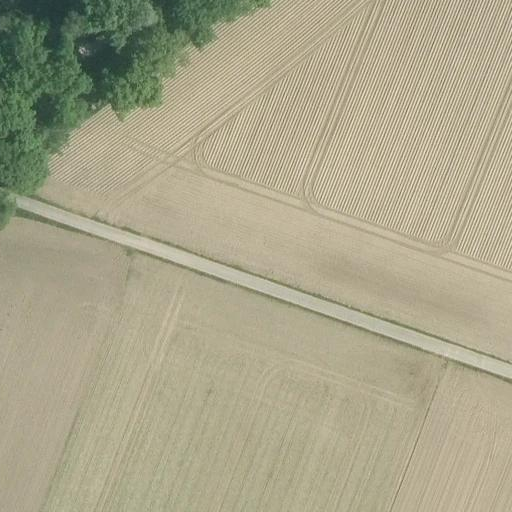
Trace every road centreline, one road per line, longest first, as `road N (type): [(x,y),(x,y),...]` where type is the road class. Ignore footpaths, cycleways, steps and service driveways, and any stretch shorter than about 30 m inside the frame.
road 1 (unclassified): [(0,189),(511,370)]
road 2 (track): [(0,88),(155,0)]
